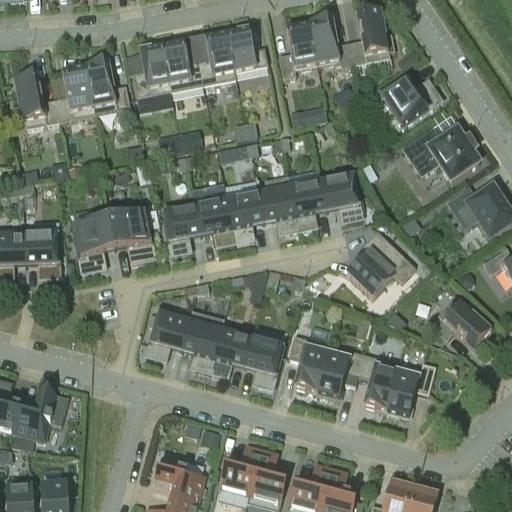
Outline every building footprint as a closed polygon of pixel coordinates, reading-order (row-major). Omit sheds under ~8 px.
[(361,47),(349,49),(353,72),(355,71),(389,64),(388,57),(393,56),(390,41),(385,42),(380,16),(356,21),(361,47)] [(341,74),(353,72),(349,49),(337,52),(331,26),(308,30),(316,72),(339,67),(341,74)] [(294,76),(316,72),(308,30),(285,35),(290,61),(278,63),(283,86),(296,83),(294,76)] [(249,36),(227,40),(234,79),(268,73),(264,55),(253,58),(249,36)] [(235,86),(234,79),(227,40),(204,44),(209,66),(198,68),(202,86),(203,92),(235,86)] [(184,48),(161,53),(171,99),(203,92),(202,86),(198,68),(188,70),(184,48)] [(144,79),(132,81),(137,106),(171,99),(161,53),(139,57),(140,60),(144,79)] [(108,69),(85,73),(94,122),(130,115),(126,93),(113,95),(108,69)] [(59,129),(94,122),(85,73),(62,78),(67,104),(55,106),(59,129)] [(23,135),(59,129),(55,106),(43,109),(38,83),(14,87),(19,113),(14,114),(17,129),(21,128),(23,135)] [(380,117),(394,138),(441,107),(427,86),(410,98),(404,89),(408,86),(407,84),(380,102),(387,113),(380,117)] [(302,116),(291,118),(293,132),(305,129),(302,116)] [(234,132),(237,147),(257,143),(255,128),(234,132)] [(336,139),(329,128),(322,133),(329,143),(336,139)] [(439,170),(451,188),(479,169),(471,158),(475,155),(468,145),(464,147),(457,136),(440,147),(432,136),(403,155),(421,182),(439,170)] [(187,140),(179,141),(182,157),(202,153),(200,143),(188,146),(187,140)] [(307,154),(314,153),(312,140),(304,141),(307,154)] [(172,149),(160,151),(162,161),(182,157),(179,141),(171,143),(172,149)] [(290,155),(288,143),(280,145),(282,157),(290,155)] [(259,162),(256,149),(249,151),(251,163),(259,162)] [(251,163),(249,151),(241,152),(243,165),(251,163)] [(233,167),(231,155),(217,157),(219,169),(233,167)] [(220,176),(217,160),(205,162),(208,178),(220,176)] [(193,162),(185,163),(188,176),(195,174),(193,162)] [(180,177),(188,176),(185,163),(178,165),(180,177)] [(377,184),(369,170),(360,175),(368,189),(377,184)] [(149,187),(146,171),(136,173),(139,189),(149,187)] [(68,175),(70,182),(79,180),(78,173),(68,175)] [(38,188),(36,177),(20,180),(22,191),(38,188)] [(86,183),(88,193),(99,191),(97,180),(86,183)] [(353,182),(321,188),(325,213),(337,210),(341,228),(361,224),(353,182)] [(266,199),(258,200),(262,225),(274,222),(278,240),(298,237),(289,194),(290,194),(289,185),(288,183),(264,188),(266,199)] [(290,194),(289,194),(298,237),(317,233),(313,215),(325,213),(321,188),(290,194)] [(33,190),(21,192),(23,200),(35,198),(33,190)] [(11,203),(23,200),(21,192),(9,195),(11,203)] [(448,209),(464,235),(476,227),(489,247),(511,231),(511,222),(493,194),(475,205),(469,195),(448,209)] [(258,200),(226,206),(235,249),(254,245),(250,227),(262,225),(258,200)] [(226,206),(195,212),(200,237),(212,235),(215,253),(235,249),(226,206)] [(200,237),(195,212),(163,218),(171,261),(191,257),(188,239),(200,237)] [(102,253),(114,251),(109,224),(106,224),(104,213),(72,219),(75,231),(73,231),(82,279),(106,274),(102,253)] [(146,217),(109,224),(114,251),(126,249),(130,269),(154,264),(149,236),(146,217)] [(413,226),(399,235),(406,246),(420,236),(413,226)] [(34,241),(24,242),(26,267),(38,266),(38,285),(59,284),(57,231),(34,232),(34,241)] [(13,267),(26,267),(24,242),(14,242),(14,236),(0,236),(0,286),(14,285),(13,267)] [(415,274),(377,238),(356,262),(360,266),(346,280),(372,305),(394,282),(401,289),(415,274)] [(490,282),(501,274),(511,290),(511,263),(506,255),(482,271),(490,282)] [(268,278),(243,283),(244,290),(252,292),(264,295),(268,278)] [(243,283),(231,285),(233,293),(244,290),(243,283)] [(302,298),(305,287),(298,285),(295,296),(302,298)] [(310,288),(305,299),(316,304),(321,293),(310,288)] [(208,290),(196,292),(198,300),(209,298),(208,290)] [(186,302),(198,300),(196,292),(184,294),(186,302)] [(454,304),(429,332),(447,347),(455,338),(475,355),(491,337),(471,319),(475,316),(463,306),(460,309),(454,304)] [(183,353),(192,319),(191,319),(190,322),(159,314),(147,362),(167,367),(171,350),(183,353)] [(223,327),(192,319),(183,353),(195,356),(190,374),(209,379),(221,336),(223,327)] [(406,329),(394,319),(384,329),(400,336),(406,329)] [(221,336),(209,379),(228,384),(233,366),(245,369),(252,345),(221,336)] [(294,342),(288,364),(300,368),(294,393),(316,399),(329,352),(328,352),(308,346),(294,342)] [(252,345),(245,369),(257,372),(252,390),(271,395),(283,354),(253,345),(252,345)] [(316,399),(339,406),(344,390),(356,393),(358,383),(364,361),(329,352),(316,399)] [(364,361),(358,383),(370,386),(363,412),(386,418),(399,370),(364,361)] [(421,376),(399,370),(386,418),(409,424),(416,398),(428,402),(435,374),(422,370),(421,376)] [(0,436),(13,440),(21,413),(7,409),(12,390),(0,386),(0,436)] [(34,416),(21,413),(13,440),(44,448),(50,429),(61,432),(68,405),(39,397),(34,416)] [(222,440),(205,436),(202,447),(219,452),(222,440)] [(15,442),(12,453),(33,458),(35,446),(15,442)] [(218,494),(249,502),(250,503),(262,456),(245,452),(240,471),(226,467),(218,494)] [(279,461),(262,456),(250,503),(249,502),(247,510),(253,511),(280,511),(288,484),(273,480),(279,461)] [(173,493),(170,507),(188,511),(197,511),(205,483),(174,475),(176,467),(161,463),(154,488),(173,493)] [(288,511),(321,511),(332,475),(315,471),(310,490),(295,486),(288,511)] [(332,475),(322,511),(363,511),(364,510),(356,508),(358,503),(343,499),(348,479),(332,475)] [(7,495),(1,496),(2,511),(31,511),(32,511),(37,511),(36,493),(30,494),(30,484),(6,486),(7,495)] [(408,511),(413,492),(397,488),(396,491),(391,490),(385,511),(408,511)] [(36,493),(37,511),(43,511),(78,511),(79,503),(66,503),(65,491),(36,493)] [(413,492),(408,511),(434,511),(437,502),(432,501),(433,497),(413,492)]
